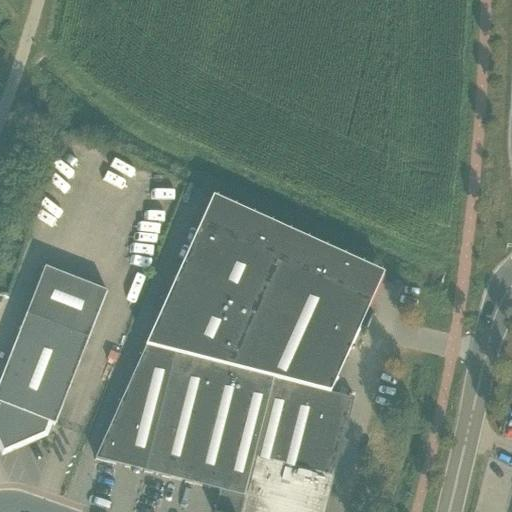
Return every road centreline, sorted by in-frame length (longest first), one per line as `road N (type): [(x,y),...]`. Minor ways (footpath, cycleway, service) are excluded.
road 1 (tertiary): [(447,511),(483,353),(511,289)]
road 2 (unclassified): [(0,114),(39,0)]
